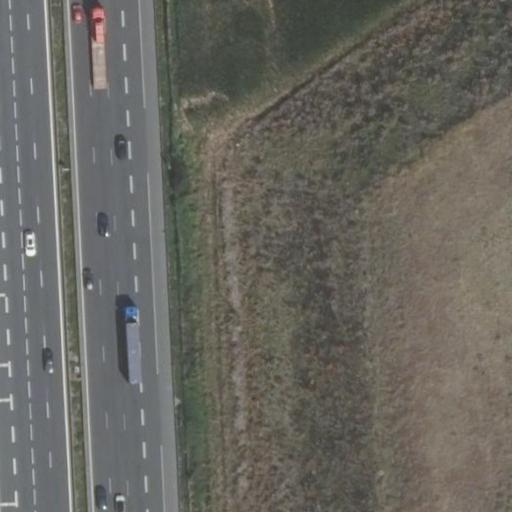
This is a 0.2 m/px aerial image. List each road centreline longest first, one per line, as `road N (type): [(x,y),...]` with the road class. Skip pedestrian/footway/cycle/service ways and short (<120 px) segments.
road 1 (motorway): [(13,0),(39,511)]
road 2 (motorway): [(127,511),(101,0)]
